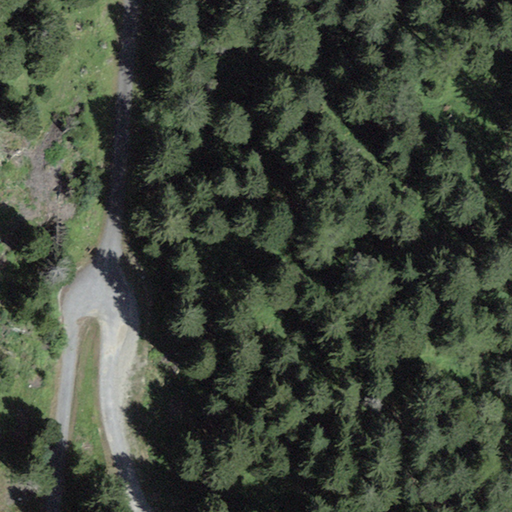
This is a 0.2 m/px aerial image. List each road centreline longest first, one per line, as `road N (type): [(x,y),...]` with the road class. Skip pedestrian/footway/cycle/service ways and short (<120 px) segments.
road 1 (unclassified): [(143,511),(115,432),(110,371),(122,299),(106,286),(83,295),(78,306),(54,511)]
road 2 (track): [(106,286),(130,0)]
